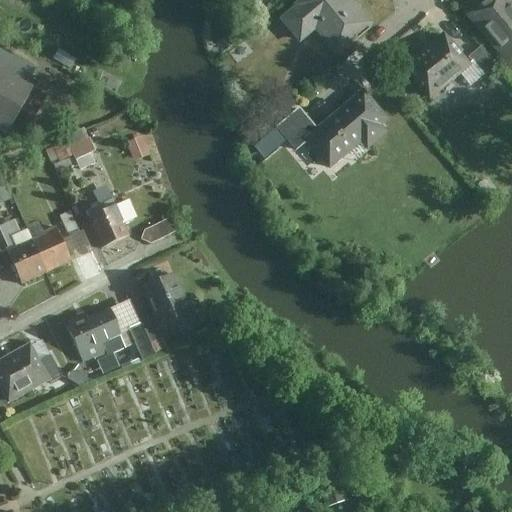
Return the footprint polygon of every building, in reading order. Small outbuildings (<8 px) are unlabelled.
[(295,11),(280,24),(299,47),(315,33),(334,57),(371,27),(348,0),(305,0),(294,9),(295,11)] [(511,72),(511,3),(509,0),(487,0),(466,18),(511,73),(511,72)] [(443,38),(403,72),(430,103),(470,70),(443,38)] [(0,130),(8,135),(37,80),(31,77),(37,67),(0,46),(0,130)] [(498,71),(481,51),(470,60),(487,80),(498,71)] [(317,136),(305,146),(328,173),(360,146),(366,153),(387,137),(380,130),(385,125),(363,98),(317,136)] [(295,155),(305,146),(317,136),(299,114),(278,132),(295,155)] [(46,144),(53,164),(64,160),(68,171),(98,160),(86,129),(46,144)] [(133,158),(149,156),(147,135),(131,137),(133,158)] [(89,217),(103,249),(130,237),(116,205),(89,217)] [(148,243),(175,230),(170,219),(143,232),(148,243)] [(56,227),(32,237),(47,271),(71,261),(56,227)] [(47,271),(32,237),(8,248),(23,282),(47,271)] [(173,274),(144,287),(161,327),(190,314),(173,274)] [(108,309),(69,327),(85,360),(104,351),(100,342),(119,333),(108,309)] [(151,317),(140,322),(149,342),(160,337),(151,317)] [(149,342),(140,322),(128,328),(142,359),(155,353),(149,342)] [(29,343),(0,358),(0,388),(7,402),(48,380),(29,343)] [(328,509),(350,497),(339,477),(317,489),(328,509)]
